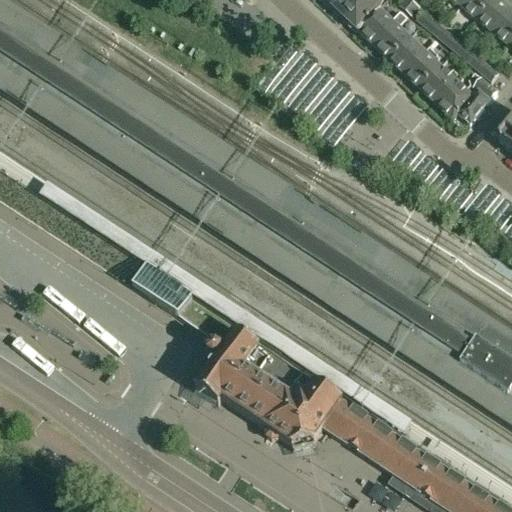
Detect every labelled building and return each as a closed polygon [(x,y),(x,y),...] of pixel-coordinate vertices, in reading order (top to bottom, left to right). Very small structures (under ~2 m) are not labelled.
[(511,337),(436,286),(291,191),(0,0),(0,94),(244,255),(375,341),(511,430),(511,337)] [(321,0),(332,10),(341,0),(321,0)] [(341,0),(332,10),(345,22),(366,0),(341,0)] [(366,0),(345,22),(360,35),(379,14),(378,13),(382,9),(376,3),(378,0),(366,0)] [(405,14),(412,4),(406,0),(405,0),(399,9),(405,14)] [(447,0),(459,10),(466,0),(447,0)] [(466,0),(459,10),(475,23),(493,0),(466,0)] [(493,0),(475,23),(491,36),(510,12),(495,0),(493,0)] [(412,4),(405,14),(414,21),(421,11),(412,4)] [(491,36),(507,49),(511,42),(511,13),(510,12),(491,36)] [(360,35),(375,50),(404,19),(400,16),(391,25),(379,14),(360,35)] [(423,15),(415,23),(419,27),(427,18),(423,15)] [(435,25),(427,18),(419,27),(427,33),(435,25)] [(399,32),(408,22),(404,19),(375,50),(390,64),(410,42),(399,32)] [(442,31),(435,25),(427,33),(435,40),(442,31)] [(443,46),(450,37),(442,31),(435,40),(443,46)] [(443,46),(450,52),(458,43),(450,37),(443,46)] [(390,64),(405,78),(426,56),(425,56),(410,42),(390,64)] [(450,52),(459,59),(466,50),(458,43),(450,52)] [(459,59),(466,66),(474,57),(466,50),(459,59)] [(429,51),(425,56),(426,56),(405,78),(421,92),(441,70),(437,66),(440,63),(437,60),(438,59),(429,51)] [(466,66),(475,73),(482,64),(474,57),(466,66)] [(475,73),(482,79),(490,70),(482,64),(475,73)] [(421,92),(436,106),(460,80),(453,74),(449,78),(441,70),(421,92)] [(499,77),(490,70),(482,79),(492,87),(499,77)] [(467,94),(460,87),(463,83),(460,80),(436,106),(454,123),(458,118),(479,96),(473,91),(480,82),(475,78),(470,84),(470,90),(467,94)] [(458,118),(470,129),(497,96),(480,82),(473,91),(479,96),(458,118)] [(483,138),(498,122),(491,116),(476,132),(483,138)] [(511,126),(498,143),(511,154),(511,126)] [(159,310),(157,314),(192,337),(195,339),(199,334),(225,350),(224,351),(216,346),(211,347),(207,353),(208,358),(216,364),(196,394),(207,401),(208,401),(219,408),(222,403),(265,431),(265,432),(268,434),(267,436),(268,442),(273,445),(278,444),(280,442),(293,451),(294,455),(299,454),(310,452),(314,451),(313,447),(317,440),(323,432),(445,511),(511,511),(511,495),(409,427),(310,362),(301,376),(256,347),(260,341),(266,333),(365,186),(361,183),(353,177),(342,170),(247,319),(240,329),(236,334),(236,333),(234,335),(187,305),(170,294),(164,303),(159,310)] [(131,291),(159,310),(164,303),(170,294),(180,300),(187,305),(234,335),(236,333),(236,334),(240,329),(192,297),(179,288),(154,271),(146,267),(132,288),(131,291)] [(199,411),(161,469),(225,511),(417,511),(341,462),(335,471),(325,464),(312,485),(199,411)]
